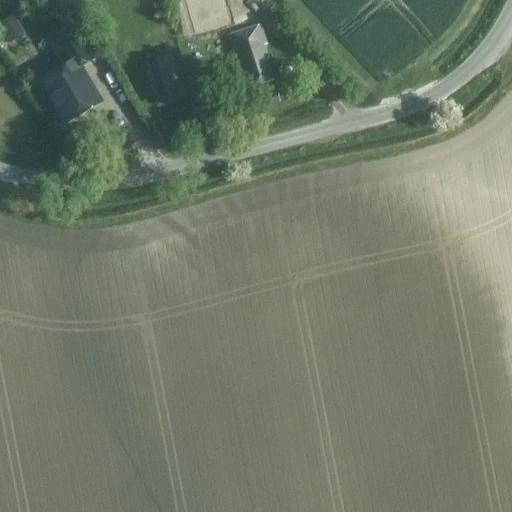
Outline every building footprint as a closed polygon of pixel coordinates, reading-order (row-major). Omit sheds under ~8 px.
[(50,0),(49,1),(59,18),(75,9),(69,0),(50,0)] [(181,0),(192,36),(233,24),(225,0),(181,0)] [(25,35),(14,17),(0,25),(0,34),(7,46),(25,35)] [(96,58),(76,25),(50,41),(66,67),(41,82),(66,124),(101,103),(80,68),(96,58)] [(245,75),(249,88),(273,81),(262,45),(265,44),(260,25),(227,35),(240,77),(245,75)] [(13,89),(19,101),(29,96),(22,84),(13,89)]
